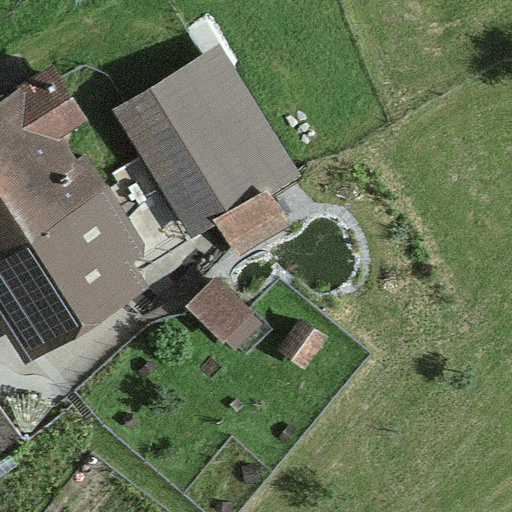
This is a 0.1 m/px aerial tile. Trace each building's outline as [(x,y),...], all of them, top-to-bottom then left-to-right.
[(59,84),(0,118),(0,306),(27,353),(145,285),(69,154),(92,141),(59,84)] [(225,88),(149,132),(206,227),(281,183),(225,88)] [(252,316),(213,284),(196,306),(234,337),(252,316)] [(327,337),(299,317),(280,342),(308,362),(327,337)] [(0,407),(0,456),(21,443),(0,407)]
